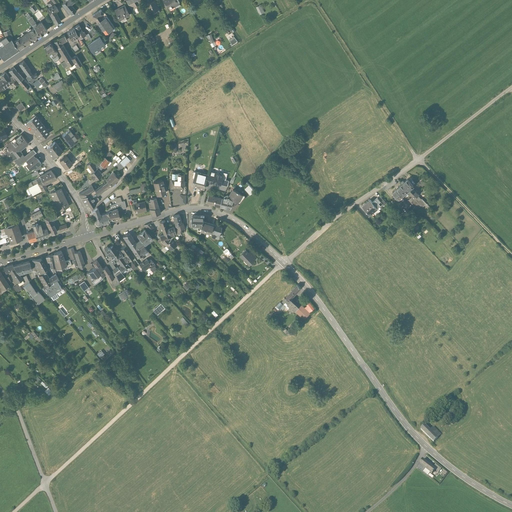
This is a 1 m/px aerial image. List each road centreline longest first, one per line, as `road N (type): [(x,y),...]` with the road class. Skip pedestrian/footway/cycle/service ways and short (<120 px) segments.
road 1 (track): [(511,255),(417,158),(311,0)]
road 2 (secondary): [(426,449),(283,263)]
road 3 (secondary): [(283,263),(251,232),(211,211),(87,236)]
road 4 (track): [(173,363),(305,511)]
road 5 (track): [(283,263),(146,387)]
road 6 (track): [(13,511),(146,387)]
road 7 (residential): [(417,158),(283,263)]
road 8 (secondary): [(87,236),(78,202),(0,102)]
road 9 (track): [(194,73),(309,0)]
road 10 (secondary): [(0,68),(103,0)]
